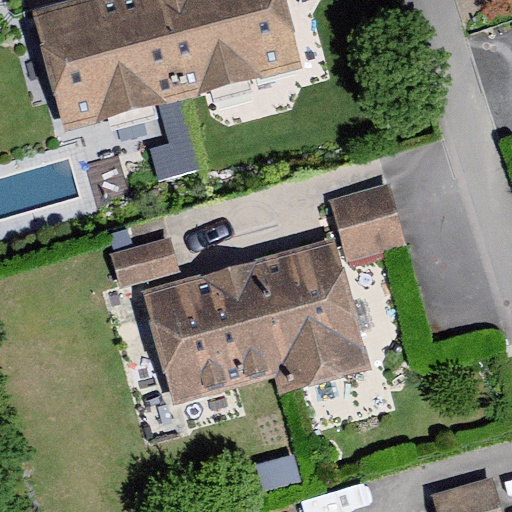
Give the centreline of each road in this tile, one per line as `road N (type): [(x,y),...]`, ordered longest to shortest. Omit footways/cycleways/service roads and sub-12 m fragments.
road 1 (residential): [(511,270),(423,0)]
road 2 (unknown): [(342,499),(511,445)]
